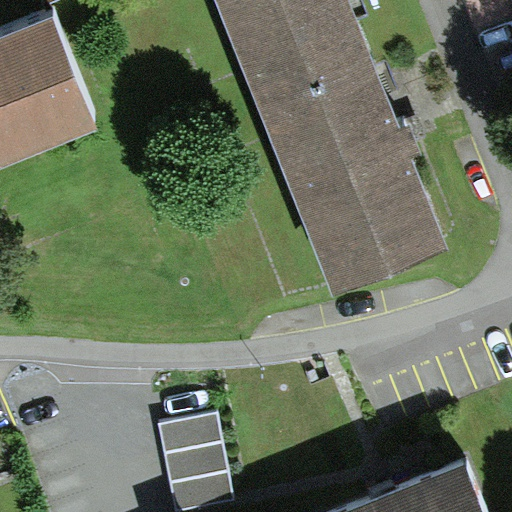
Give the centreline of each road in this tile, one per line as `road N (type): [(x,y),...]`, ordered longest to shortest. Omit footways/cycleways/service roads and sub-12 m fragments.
road 1 (residential): [(0,347),(214,356),(329,341),(437,311),(511,278)]
road 2 (residential): [(511,177),(443,0)]
